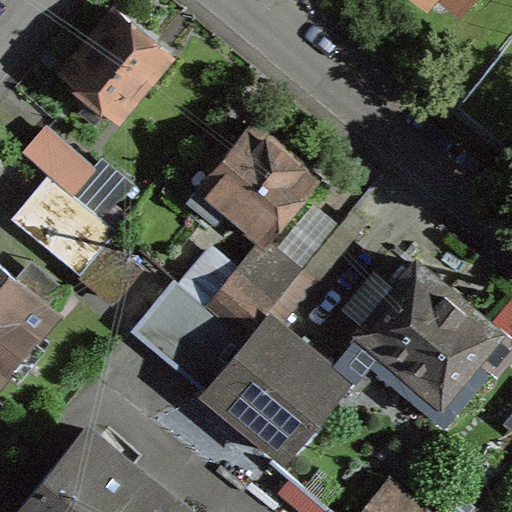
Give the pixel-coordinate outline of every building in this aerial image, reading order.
[(117,114),(169,52),(118,9),(66,71),(117,114)] [(252,122),(189,195),(215,218),(226,205),(263,237),(265,238),(317,177),(252,122)] [(46,128),(26,150),(55,176),(71,190),(91,168),(46,128)] [(55,176),(18,221),(80,271),(107,238),(116,227),(71,190),(55,176)] [(245,334),(266,308),(300,268),(265,238),(263,237),(207,302),(223,315),(245,334)] [(107,238),(80,271),(113,299),(140,266),(107,238)] [(16,276),(53,306),(68,288),(31,258),(16,276)] [(350,341),(445,419),(487,369),(474,358),(499,328),(418,260),(350,341)] [(0,262),(0,368),(53,306),(16,276),(0,262)] [(266,308),(268,311),(282,322),(316,282),(300,268),(266,308)] [(181,366),(223,315),(207,302),(176,277),(134,327),(181,366)] [(287,454),(350,377),(282,322),(268,311),(248,336),(205,387),(287,454)] [(205,387),(248,336),(245,334),(223,315),(181,366),(205,387)] [(190,511),(84,427),(16,511),(190,511)] [(364,511),(406,511),(382,491),(364,511)]
